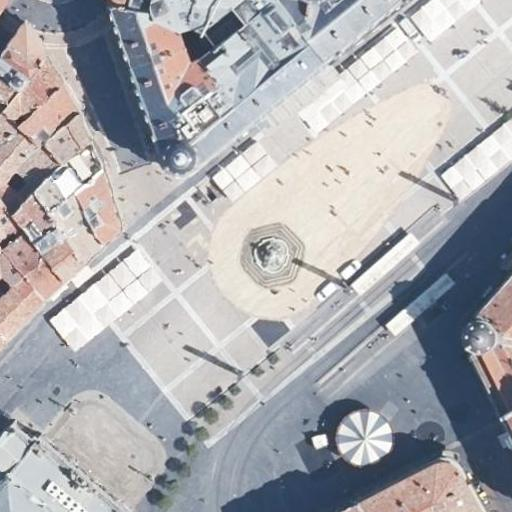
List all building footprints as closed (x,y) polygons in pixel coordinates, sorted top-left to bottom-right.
[(130,60),(188,40),(183,26),(192,22),(194,0),(150,0),(152,4),(129,0),(109,0),(113,9),(120,30),(121,34),(130,60)] [(210,44),(200,51),(218,74),(220,73),(235,94),(233,95),(252,119),(296,84),(301,79),(329,56),(284,0),(194,0),(192,22),(203,27),(205,22),(218,41),(217,42),(210,44)] [(284,0),(329,56),(356,35),(387,9),(388,8),(398,0),(284,0)] [(13,35),(2,50),(31,72),(48,49),(38,32),(30,20),(23,20),(13,35)] [(183,26),(188,40),(192,53),(200,51),(210,44),(217,42),(218,41),(205,22),(203,27),(192,22),(183,26)] [(188,40),(130,60),(134,72),(142,95),(143,99),(152,125),(218,74),(200,51),(192,53),(188,40)] [(0,51),(0,90),(5,94),(7,96),(2,103),(20,119),(39,101),(65,78),(57,64),(48,49),(31,72),(2,50),(0,51)] [(220,73),(218,74),(152,125),(155,135),(160,148),(162,155),(164,159),(166,162),(168,165),(170,167),(174,169),(177,170),(179,170),(182,170),(186,170),(189,169),(193,167),(200,162),(221,145),(225,141),(252,119),(233,95),(235,94),(220,73)] [(39,101),(20,119),(40,139),(45,135),(81,104),(72,89),(65,78),(39,101)] [(0,184),(18,165),(35,184),(48,168),(63,157),(45,135),(40,139),(20,119),(2,103),(7,96),(5,94),(0,90),(0,184)] [(45,135),(63,157),(76,148),(93,134),(87,119),(81,104),(45,135)] [(48,168),(35,184),(43,196),(51,208),(76,186),(103,160),(98,146),(93,134),(76,148),(63,157),(48,168)] [(103,160),(76,186),(88,211),(105,240),(122,224),(109,178),(103,160)] [(18,165),(0,184),(0,192),(13,209),(39,241),(65,277),(75,268),(86,258),(51,208),(43,196),(35,184),(18,165)] [(51,208),(86,258),(95,249),(105,240),(88,211),(76,186),(51,208)] [(0,238),(3,241),(23,266),(46,295),(56,286),(65,277),(39,241),(13,209),(0,192),(0,238)] [(411,232),(349,286),(359,295),(419,242),(411,232)] [(0,238),(0,326),(7,333),(24,317),(46,295),(23,266),(3,241),(0,238)] [(483,378),(501,413),(511,404),(511,269),(501,281),(474,311),(476,315),(474,316),(471,319),(469,321),(466,323),(465,327),(464,332),(465,336),(466,341),(470,345),(472,347),(471,348),(470,350),(471,353),(483,378)] [(394,338),(455,284),(446,273),(384,326),(394,338)] [(511,404),(501,413),(511,436),(511,404)] [(381,406),(336,427),(356,470),(401,448),(381,406)] [(132,508),(128,505),(116,494),(111,490),(106,486),(93,474),(88,471),(84,467),(70,455),(66,451),(61,448),(43,432),(41,434),(38,432),(35,435),(29,430),(21,424),(18,421),(17,420),(0,437),(0,511),(131,511),(134,510),(132,508)] [(395,479),(357,498),(364,511),(486,511),(457,460),(449,458),(441,456),(432,460),(395,479)] [(364,511),(357,498),(350,501),(329,511),(364,511)]
